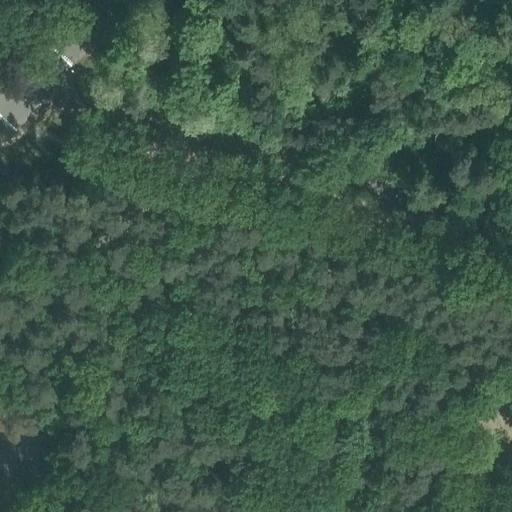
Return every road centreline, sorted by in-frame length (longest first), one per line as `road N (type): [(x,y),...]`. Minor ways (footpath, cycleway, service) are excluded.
road 1 (unclassified): [(511,231),(282,156),(152,129),(32,89)]
road 2 (residential): [(32,89),(116,0)]
